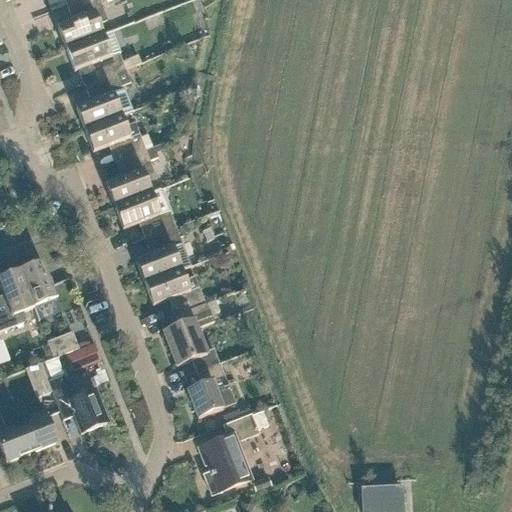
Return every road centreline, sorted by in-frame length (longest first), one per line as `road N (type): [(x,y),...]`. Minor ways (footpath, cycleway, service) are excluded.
road 1 (residential): [(137,496),(165,424),(134,321),(86,223)]
road 2 (residential): [(0,497),(70,470),(137,496)]
road 3 (residential): [(31,130),(31,76),(0,8)]
